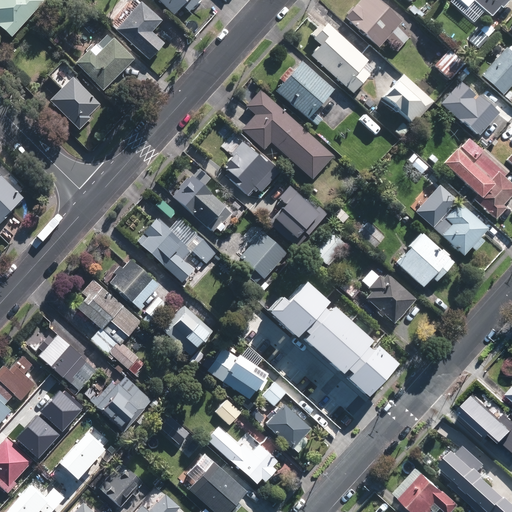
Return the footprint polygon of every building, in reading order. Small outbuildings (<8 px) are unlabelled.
[(0,0),(0,28),(11,38),(43,1),(41,0),(0,0)] [(155,0),(172,16),(182,7),(188,13),(200,1),(199,0),(155,0)] [(346,16),(343,18),(377,49),(385,40),(397,51),(409,38),(396,27),(400,23),(374,0),(368,0),(367,1),(366,0),(360,0),(353,8),(351,7),(344,14),(346,16)] [(470,0),(472,0),(490,15),(502,0),(461,0),(467,4),(470,0)] [(161,22),(140,3),(115,31),(148,61),(164,44),(151,33),(161,22)] [(319,46),(310,56),(352,94),(370,75),(362,68),(367,62),(326,25),(322,29),(318,26),(310,35),(314,38),(312,40),(319,46)] [(74,65),(102,92),(133,60),(111,40),(111,41),(106,36),(96,46),(94,44),(74,65)] [(501,95),(511,82),(511,54),(504,47),(479,75),(501,95)] [(464,64),(446,48),(431,65),(449,81),(464,64)] [(300,62),(275,92),(307,120),(332,90),(300,62)] [(401,72),(381,95),(411,121),(431,98),(401,72)] [(71,78),(48,101),(78,131),(89,119),(87,117),(99,106),(71,78)] [(487,87),(480,95),(492,106),(500,98),(487,87)] [(255,116),(241,130),(262,151),(270,143),(311,180),(332,156),(270,100),(260,90),(245,106),(255,116)] [(498,112),(477,94),(466,107),(458,117),(457,117),(477,135),(498,112)] [(466,107),(458,99),(449,109),(458,117),(466,107)] [(505,124),(498,119),(489,129),(495,135),(505,124)] [(492,136),(483,129),(478,135),(486,143),(492,136)] [(228,173),(224,177),(246,197),(252,190),(254,192),(257,190),(260,193),(279,172),(260,154),(258,157),(241,142),(240,143),(234,137),(223,148),(230,154),(229,155),(232,157),(222,167),(228,173)] [(504,207),(501,204),(511,192),(511,184),(503,176),(508,171),(483,149),(482,150),(468,138),(460,146),(459,145),(455,150),(453,148),(439,163),(475,195),(471,199),(494,219),(504,207)] [(179,189),(171,198),(205,229),(206,227),(213,234),(231,215),(224,208),(225,207),(203,187),(210,179),(198,169),(188,180),(186,178),(177,188),(179,189)] [(0,223),(6,218),(4,217),(22,199),(17,194),(22,188),(9,175),(3,180),(0,176),(0,223)] [(266,217),(296,244),(326,210),(317,202),(314,204),(289,182),(277,195),(282,199),(266,217)] [(462,255),(486,227),(457,201),(455,204),(453,202),(454,199),(437,184),(412,212),(462,255)] [(171,208),(159,198),(153,205),(164,215),(171,208)] [(157,219),(136,242),(180,284),(193,270),(183,261),(192,251),(205,264),(217,252),(197,233),(196,234),(179,218),(168,229),(157,219)] [(251,245),(239,258),(244,262),(238,269),(255,284),(261,278),(263,279),(285,255),(258,230),(247,242),(251,245)] [(331,232),(312,253),(324,265),(325,264),(327,266),(333,259),(331,257),(344,243),(331,232)] [(434,281),(452,261),(420,232),(393,262),(421,286),(429,277),(434,281)] [(115,275),(109,282),(139,309),(143,305),(141,303),(157,285),(129,260),(121,268),(118,265),(112,272),(115,275)] [(392,322),(414,299),(387,272),(382,278),(378,274),(365,288),(370,292),(365,297),(392,322)] [(358,290),(340,274),(333,281),(351,297),(358,290)] [(85,297),(76,308),(99,328),(89,340),(110,359),(113,356),(133,375),(141,366),(134,360),(137,357),(121,342),(139,321),(92,279),(79,292),(85,297)] [(271,315),(362,397),(394,362),(303,280),(271,315)] [(351,305),(334,290),(326,299),(343,314),(351,305)] [(182,305),(158,332),(181,352),(183,349),(190,355),(211,331),(182,305)] [(56,334),(36,356),(60,377),(61,375),(77,390),(96,370),(56,334)] [(205,371),(247,398),(254,388),(258,391),(265,380),(261,377),(264,372),(254,366),(261,358),(249,347),(240,357),(236,354),(234,356),(220,347),(217,352),(216,351),(212,358),(213,358),(205,371)] [(0,421),(10,410),(3,404),(12,394),(20,400),(34,383),(23,374),(31,364),(21,355),(12,365),(13,365),(8,370),(2,366),(0,368),(0,421)] [(99,376),(83,394),(89,399),(88,400),(102,413),(103,412),(118,426),(123,421),(130,414),(134,417),(150,400),(124,375),(116,384),(111,380),(108,383),(99,376)] [(285,392),(273,382),(261,396),(273,406),(285,392)] [(40,390),(26,405),(37,415),(51,399),(40,390)] [(511,421),(504,414),(498,421),(470,395),(453,415),(480,440),(488,431),(511,451),(511,421)] [(225,399),(213,412),(228,425),(231,421),(243,432),(252,422),(240,411),(240,412),(225,399)] [(282,404),(264,424),(291,449),(292,447),(296,452),(305,442),(304,441),(306,439),(304,437),(301,439),(301,438),(309,428),(282,404)] [(205,440),(254,484),(259,478),(263,481),(274,469),(270,466),(275,461),(256,444),(250,451),(241,444),(239,446),(217,426),(205,440)] [(56,460),(75,477),(104,446),(85,429),(56,460)] [(181,429),(174,437),(192,454),(199,446),(181,429)] [(4,436),(0,441),(0,486),(6,492),(15,482),(13,481),(31,460),(4,436)] [(459,444),(439,467),(489,511),(511,511),(511,501),(478,470),(482,465),(459,444)] [(194,481),(187,489),(212,511),(231,511),(233,510),(230,507),(245,490),(203,453),(185,474),(194,481)] [(118,462),(97,486),(119,506),(131,493),(134,496),(138,491),(135,488),(141,482),(118,462)] [(394,494),(413,511),(440,511),(443,509),(446,511),(453,511),(460,505),(418,467),(394,494)] [(45,511),(63,493),(51,482),(41,492),(30,482),(2,511),(45,511)] [(143,503),(134,511),(172,511),(171,510),(176,505),(162,491),(147,507),(143,503)] [(103,511),(101,511),(100,511),(92,511),(81,502),(72,511),(103,511)]
